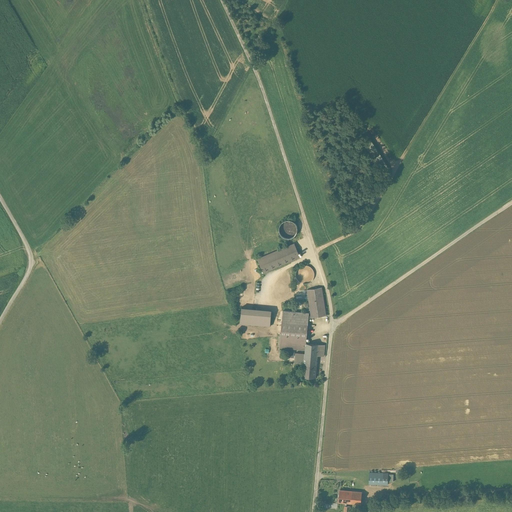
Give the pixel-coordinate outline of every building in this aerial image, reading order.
[(365,143),(369,153),(376,149),(372,140),(365,143)] [(298,224),(283,218),(277,233),(293,238),(298,224)] [(50,239),(54,243),(62,235),(58,231),(50,239)] [(294,242),(257,257),(263,272),(300,256),(294,242)] [(301,270),(306,273),(305,275),(310,278),(314,270),(304,265),(301,270)] [(322,286),(307,288),(311,317),(327,315),(322,286)] [(239,324),(270,325),(271,309),(240,307),(239,324)] [(309,312),(284,310),(280,348),(306,350),(309,312)] [(324,355),(325,344),(307,343),(304,377),(316,378),(317,354),(324,355)] [(305,353),(295,352),(294,362),(304,363),(305,353)] [(388,472),(370,471),(369,484),(388,485),(388,472)] [(362,491),(340,489),(339,502),(361,504),(362,491)]
